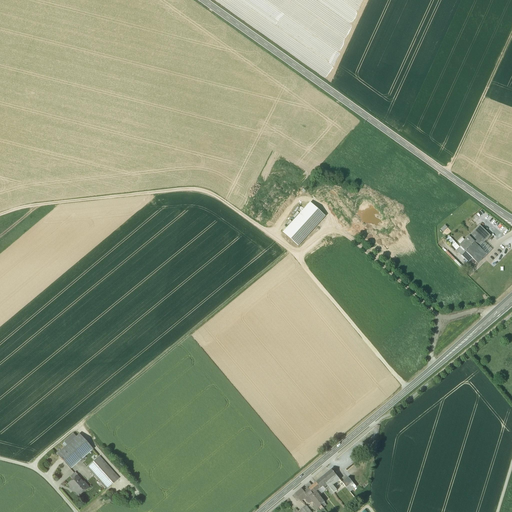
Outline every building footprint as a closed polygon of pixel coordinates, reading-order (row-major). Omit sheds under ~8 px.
[(312,203),(286,231),(301,245),(327,216),(312,203)] [(469,237),(460,246),(465,252),(478,264),(487,255),(478,247),(489,237),(479,227),(469,237)] [(79,435),(57,455),(70,470),(92,450),(79,435)] [(118,479),(99,457),(87,468),(106,490),(118,479)] [(331,470),(316,483),(320,488),(323,486),(326,484),(328,487),(329,487),(330,488),(331,487),(333,486),(340,480),(331,470)] [(77,477),(76,477),(73,480),(68,485),(78,495),(80,493),(82,493),(83,492),(84,490),(86,488),(77,477)] [(356,487),(348,478),(342,483),(350,492),(356,487)] [(312,486),(308,490),(312,495),(316,492),(320,488),(316,483),(312,486)] [(308,490),(304,493),(301,489),(295,495),(299,499),(301,502),(307,497),(309,497),(310,497),(312,495),(308,490)] [(134,499),(134,496),(134,493),(132,492),(129,491),(127,492),(125,494),(124,496),(125,499),(127,501),(129,501),(132,501),(134,499)] [(324,502),(316,492),(312,495),(321,505),(322,504),(324,502)] [(321,505),(312,495),(310,497),(309,497),(315,505),(317,508),(321,505)]
